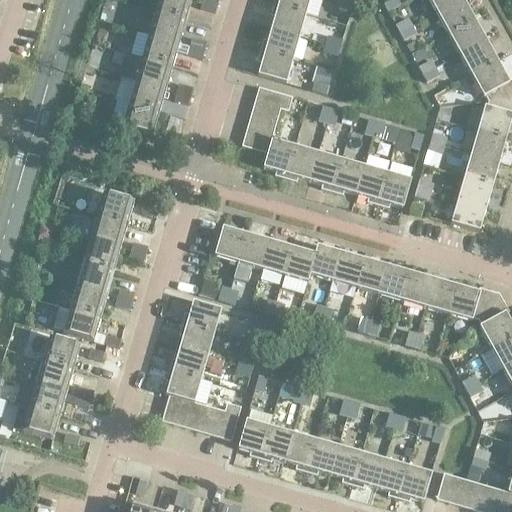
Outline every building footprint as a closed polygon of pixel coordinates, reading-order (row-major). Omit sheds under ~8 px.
[(192,1),(188,0),(158,0),(154,15),(185,24),(192,1)] [(274,0),(273,7),(305,16),(309,0),(274,0)] [(353,5),(338,0),(336,8),(350,13),(353,5)] [(396,0),(395,0),(383,7),(387,15),(400,7),(396,0)] [(462,1),(461,0),(427,0),(436,15),(462,1)] [(473,22),(462,1),(436,15),(447,36),(473,22)] [(217,7),(203,3),(200,12),(214,16),(217,7)] [(305,16),(273,7),(270,18),(274,19),(270,32),(299,39),(305,16)] [(185,24),(154,15),(148,38),(178,47),(185,24)] [(408,21),(395,29),(399,36),(412,29),(408,21)] [(485,43),(473,22),(447,36),(459,58),(485,43)] [(417,36),(412,29),(399,36),(403,44),(417,36)] [(99,30),(95,40),(104,43),(107,32),(99,30)] [(299,39),(270,32),(267,44),(263,43),(260,54),(292,63),(299,39)] [(178,47),(148,38),(141,61),(172,70),(178,47)] [(327,39),(325,47),(339,51),(342,43),(327,39)] [(192,41),(189,50),(203,54),(206,46),(192,41)] [(497,65),(485,43),(459,58),(471,79),(497,65)] [(339,51),(325,47),(323,55),(337,59),(339,51)] [(203,54),(189,50),(187,58),(201,62),(203,54)] [(292,63),(260,54),(256,65),(261,66),(257,78),(285,86),(292,63)] [(172,70),(141,61),(134,85),(165,93),(172,70)] [(431,63),(418,71),(422,78),(435,71),(431,63)] [(508,84),(497,65),(471,79),(483,100),(485,99),(488,104),(511,101),(511,83),(511,82),(508,84)] [(316,70),(312,84),(328,88),(332,75),(316,70)] [(440,78),(435,71),(422,78),(426,86),(440,78)] [(165,93),(134,85),(128,108),(159,117),(165,93)] [(314,85),(312,94),(326,98),(329,89),(314,85)] [(179,87),(176,96),(190,100),(193,91),(179,87)] [(284,98),(258,90),(255,102),(281,110),(284,98)] [(190,100),(176,96),(174,104),(188,108),(190,100)] [(284,98),(281,110),(280,112),(288,114),(292,100),(284,98)] [(511,119),(511,101),(488,104),(486,110),(484,109),(477,134),(505,143),(511,120),(511,119)] [(281,110),(255,102),(251,114),(278,122),(280,112),(281,110)] [(159,117),(128,108),(121,131),(152,140),(159,117)] [(330,111),(322,109),(318,123),(326,125),(330,111)] [(338,113),(330,111),(326,125),(334,128),(338,113)] [(278,122),(251,114),(248,126),(274,133),(278,122)] [(343,118),(341,125),(350,127),(352,121),(343,118)] [(376,124),(368,122),(364,136),(372,139),(376,124)] [(385,127),(376,124),(372,139),(381,141),(385,127)] [(274,133),(248,126),(245,137),(270,144),(271,142),(272,143),(274,133)] [(401,132),(395,151),(409,155),(410,150),(414,135),(401,132)] [(165,134),(163,143),(177,147),(179,138),(165,134)] [(505,143),(477,134),(470,157),(498,165),(505,143)] [(423,138),(414,135),(410,150),(419,153),(423,138)] [(446,141),(432,136),(430,145),(444,149),(446,141)] [(270,144),(245,137),(241,149),(267,156),(270,144)] [(271,142),(270,144),(267,156),(263,171),(275,175),(274,178),(285,181),(294,149),(272,143),(271,142)] [(444,149),(430,145),(427,153),(441,157),(444,149)] [(317,156),(294,149),(285,181),(296,185),(297,181),(309,184),(317,156)] [(341,162),(317,156),(309,184),(321,188),(320,192),(331,195),(341,162)] [(498,165),(470,157),(463,180),(492,188),(498,165)] [(364,169),(341,162),(331,195),(342,198),(343,194),(355,198),(364,169)] [(387,176),(364,169),(355,198),(368,201),(367,205),(377,208),(387,176)] [(410,182),(387,176),(377,208),(388,212),(389,208),(402,211),(410,182)] [(492,188),(463,180),(457,203),(485,211),(492,188)] [(433,187),(419,183),(416,191),(431,195),(433,187)] [(431,195),(416,191),(414,199),(428,203),(431,195)] [(133,205),(102,196),(96,219),(127,228),(133,205)] [(485,211),(457,203),(450,226),(479,234),(485,211)] [(158,212),(144,208),(141,216),(156,220),(158,212)] [(127,228),(96,219),(89,242),(120,251),(127,228)] [(40,227),(37,238),(44,240),(49,238),(51,230),(40,227)] [(245,237),(221,230),(214,259),(237,265),(245,237)] [(268,244),(245,237),(237,265),(260,272),(268,244)] [(120,251),(89,242),(82,266),(113,275),(120,251)] [(292,250),(268,244),(260,272),(284,279),(292,250)] [(133,246),(130,255),(145,259),(147,250),(133,246)] [(317,249),(314,257),(315,257),(309,277),(332,284),(340,255),(317,249)] [(314,257),(292,250),(284,279),(307,285),(309,277),(315,257),(314,257)] [(145,259),(130,255),(128,263),(142,267),(145,259)] [(363,262),(340,255),(332,284),(355,290),(363,262)] [(386,268),(363,262),(355,290),(378,297),(386,268)] [(113,275),(82,266),(76,289),(107,298),(113,275)] [(409,275),(386,268),(378,297),(401,303),(409,275)] [(432,281),(409,275),(401,303),(424,310),(432,281)] [(455,288),(432,281),(424,310),(446,316),(455,288)] [(478,294),(455,288),(446,316),(471,324),(472,321),(478,323),(499,297),(479,291),(478,294)] [(107,298),(76,289),(69,312),(100,321),(107,298)] [(221,290),(217,303),(226,306),(230,292),(221,290)] [(120,292),(117,301),(131,305),(134,296),(120,292)] [(238,294),(230,292),(226,306),(234,308),(238,294)] [(509,315),(499,297),(478,323),(481,328),(479,329),(491,351),(511,338),(511,329),(505,317),(509,315)] [(131,305),(117,301),(115,309),(129,313),(131,305)] [(268,303),(264,317),(272,319),(276,305),(268,303)] [(220,313),(192,305),(188,317),(184,316),(181,327),(214,336),(220,313)] [(284,308),(276,305),(272,319),(280,322),(284,308)] [(316,308),(312,322),(320,324),(324,310),(316,308)] [(332,313),(324,310),(320,324),(328,326),(332,313)] [(53,332),(63,335),(63,336),(94,345),(100,321),(69,312),(69,314),(59,311),(53,332)] [(265,325),(250,321),(248,330),(262,334),(265,325)] [(362,321),(358,335),(366,337),(370,323),(362,321)] [(378,326),(370,323),(366,337),(375,340),(378,326)] [(214,336),(181,327),(178,338),(182,339),(179,351),(207,359),(214,336)] [(408,334),(404,348),(412,350),(416,336),(408,334)] [(425,339),(416,336),(412,350),(421,353),(425,339)] [(511,366),(511,338),(491,351),(502,372),(511,366)] [(104,348),(107,348),(118,352),(120,343),(107,339),(104,348)] [(48,340),(42,363),(72,372),(79,349),(48,340)] [(207,359),(179,351),(175,363),(171,362),(168,373),(200,382),(207,359)] [(87,360),(102,365),(104,356),(90,352),(87,360)] [(239,359),(237,368),(251,372),(254,364),(239,359)] [(72,372),(42,363),(35,387),(66,395),(72,372)] [(511,366),(502,372),(511,389),(511,366)] [(251,372),(237,368),(234,376),(249,380),(251,372)] [(200,382),(168,373),(165,384),(169,385),(165,398),(169,399),(180,402),(192,406),(193,406),(194,406),(200,382)] [(258,378),(254,393),(262,395),(267,381),(258,378)] [(474,378),(461,385),(466,393),(478,386),(474,378)] [(483,394),(478,386),(466,393),(470,401),(483,394)] [(66,395),(35,387),(28,410),(59,419),(66,395)] [(305,392),(297,389),(292,404),(301,406),(305,392)] [(79,390),(77,399),(91,403),(93,394),(79,390)] [(313,394),(305,392),(301,406),(309,408),(313,394)] [(91,403),(77,399),(74,407),(88,411),(91,403)] [(180,402),(169,399),(161,424),(173,427),(180,402)] [(192,406),(180,402),(173,427),(184,431),(192,406)] [(351,405),(343,403),(338,416),(347,419),(351,405)] [(359,407),(351,405),(347,419),(355,421),(359,407)] [(203,408),(194,406),(193,406),(192,406),(184,431),(196,434),(203,408)] [(223,414),(227,415),(238,418),(240,410),(226,406),(223,414)] [(12,431),(22,433),(53,442),(59,419),(28,410),(18,407),(12,431)] [(215,412),(203,408),(196,434),(208,437),(215,412)] [(227,415),(223,414),(215,412),(208,437),(219,441),(227,415)] [(238,418),(227,415),(219,441),(231,444),(238,418)] [(397,418),(389,416),(384,430),(393,432),(397,418)] [(405,420),(397,418),(393,432),(401,435),(405,420)] [(271,420),(268,429),(260,461),(270,465),(271,461),(284,465),(292,436),(294,426),(271,420)] [(268,429),(245,423),(237,451),(250,455),(249,458),(260,461),(268,429)] [(444,432),(435,429),(431,443),(439,446),(444,432)] [(315,443),(292,436),(284,465),(296,468),(295,472),(306,475),(315,443)] [(65,437),(63,445),(77,449),(80,441),(65,437)] [(338,449),(315,443),(306,475),(316,478),(317,474),(330,478),(338,449)] [(361,456),(338,449),(330,478),(342,481),(341,485),(352,488),(361,456)] [(405,451),(403,459),(410,461),(412,453),(405,451)] [(489,456),(475,452),(473,460),(487,464),(489,456)] [(384,463),(361,456),(352,488),(362,491),(363,487),(376,491),(384,463)] [(487,464),(473,460),(470,468),(484,472),(487,464)] [(410,461),(407,469),(398,501),(409,504),(410,501),(423,504),(433,468),(410,461)] [(407,469),(384,463),(376,491),(388,494),(387,498),(398,501),(407,469)] [(455,479),(443,476),(436,501),(447,505),(455,479)] [(466,483),(455,479),(447,505),(459,508),(466,483)] [(147,484),(139,482),(135,496),(143,498),(147,484)] [(478,486),(466,483),(459,508),(470,511),(478,486)] [(482,511),(489,489),(478,486),(470,511),(471,511),(482,511)] [(495,511),(501,493),(489,489),(482,511),(495,511)] [(186,495),(177,493),(173,507),(182,509),(186,495)] [(507,511),(511,497),(511,495),(507,494),(501,493),(495,511),(507,511)] [(194,497),(186,495),(182,509),(190,511),(194,497)]
